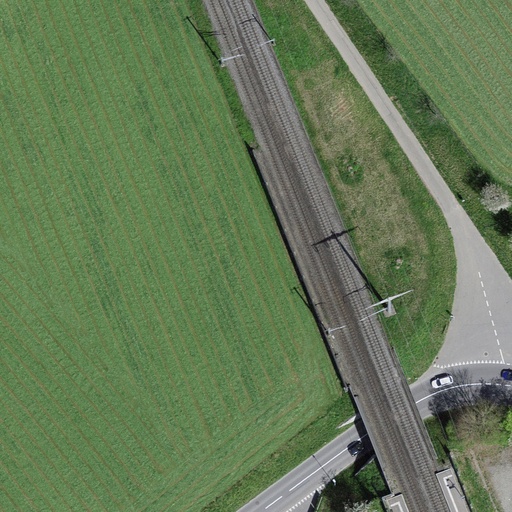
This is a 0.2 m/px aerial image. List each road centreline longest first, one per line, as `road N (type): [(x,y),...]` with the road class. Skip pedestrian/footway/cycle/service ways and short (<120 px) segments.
road 1 (unclassified): [(508,384),(468,246),(312,0)]
road 2 (secondary): [(264,508),(422,399),(464,385),(508,384)]
